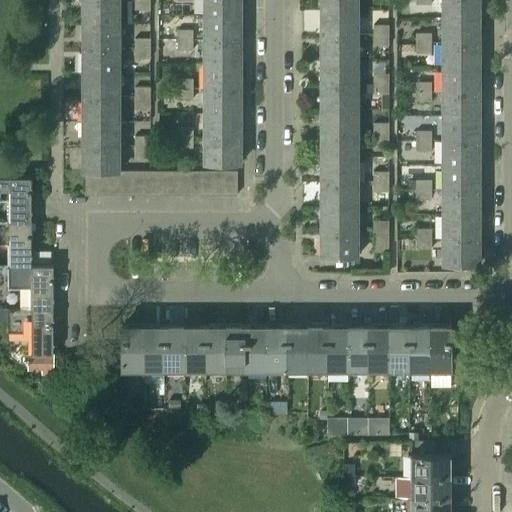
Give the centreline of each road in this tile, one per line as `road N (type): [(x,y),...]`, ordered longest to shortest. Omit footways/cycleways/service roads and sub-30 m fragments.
road 1 (residential): [(284,293),(106,293),(106,225),(284,225)]
road 2 (residential): [(284,293),(511,297)]
road 3 (residential): [(275,0),(273,167),(284,225)]
road 4 (residential): [(511,397),(494,433),(493,511)]
